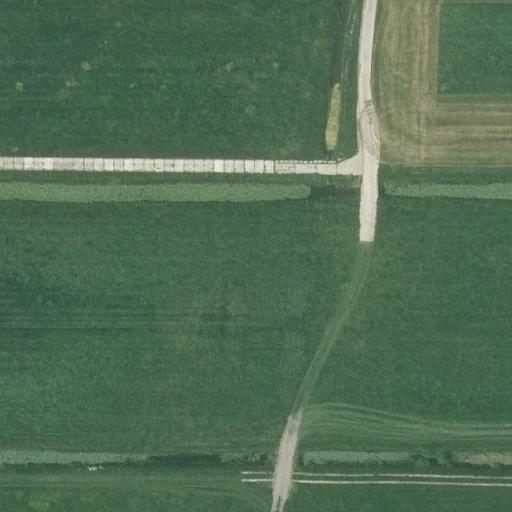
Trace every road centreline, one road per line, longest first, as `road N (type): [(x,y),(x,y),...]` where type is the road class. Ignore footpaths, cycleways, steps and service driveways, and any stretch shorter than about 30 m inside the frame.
road 1 (track): [(511,485),(0,479)]
road 2 (track): [(366,168),(0,165)]
road 3 (track): [(366,240),(368,0)]
